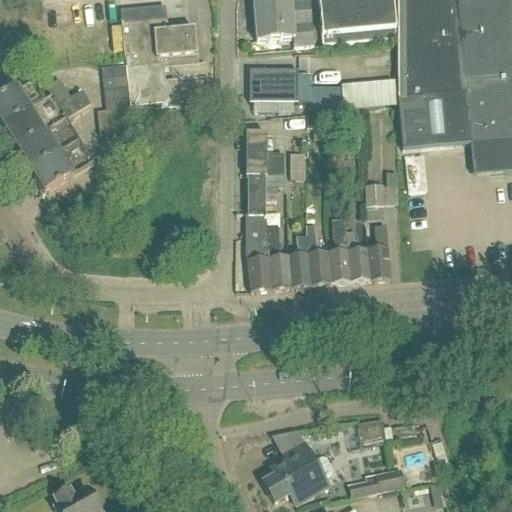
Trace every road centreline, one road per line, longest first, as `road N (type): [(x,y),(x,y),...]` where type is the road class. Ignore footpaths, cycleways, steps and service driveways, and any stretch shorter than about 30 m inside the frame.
road 1 (residential): [(511,288),(238,314),(211,295)]
road 2 (residential): [(228,0),(226,256),(224,286),(211,295)]
road 3 (secondary): [(511,316),(366,323),(212,345)]
road 4 (secondary): [(215,392),(511,365)]
road 5 (residential): [(211,295),(65,294),(37,272),(0,208)]
road 6 (secondary): [(0,375),(87,392),(187,393)]
road 7 (secondary): [(183,347),(112,347),(0,328)]
